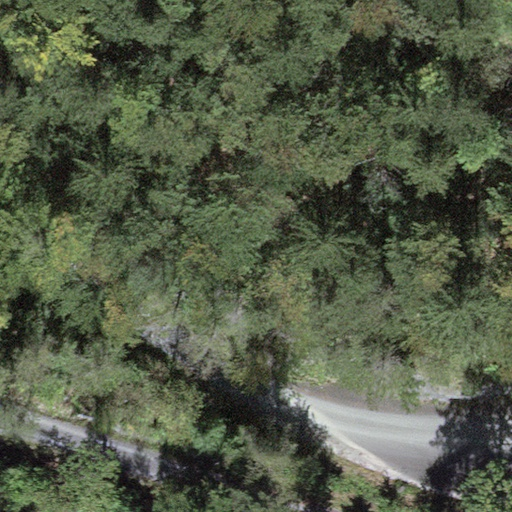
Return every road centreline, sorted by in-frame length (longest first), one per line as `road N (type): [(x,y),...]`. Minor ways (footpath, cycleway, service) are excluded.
road 1 (unclassified): [(0,244),(203,358),(390,437),(511,454)]
road 2 (unclassified): [(293,511),(0,417)]
